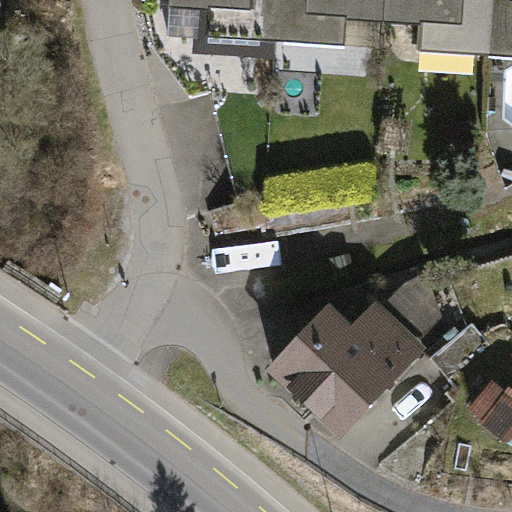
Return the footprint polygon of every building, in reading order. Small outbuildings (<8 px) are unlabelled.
[(257,0),(165,0),(165,8),(207,10),(205,40),(255,43),(257,0)] [(381,25),(382,0),(257,0),(255,43),(345,50),(347,23),(381,25)] [(485,59),(489,0),(382,0),(381,25),(418,28),(416,54),(485,59)] [(511,0),(489,0),(485,59),(511,60),(511,0)] [(402,287),(382,310),(418,345),(442,319),(424,276),(402,287)] [(325,308),(263,372),(338,443),(425,351),(418,345),(382,310),(375,303),(349,331),(325,308)] [(471,325),(431,358),(449,380),(489,346),(471,325)] [(489,383),(468,410),(509,441),(511,437),(511,393),(507,390),(504,394),(489,383)]
